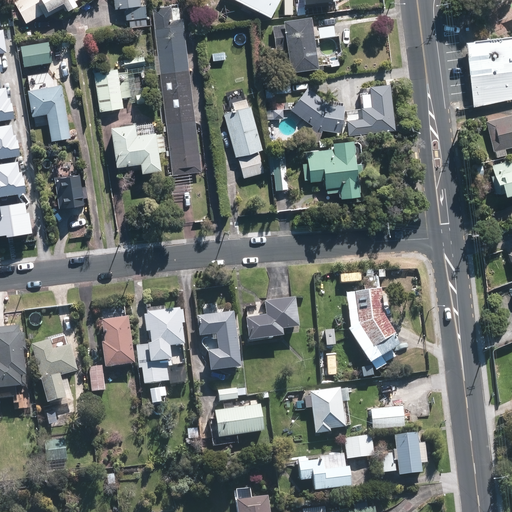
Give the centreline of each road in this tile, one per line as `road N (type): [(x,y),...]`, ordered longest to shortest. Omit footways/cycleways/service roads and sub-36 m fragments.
road 1 (residential): [(0,278),(446,231)]
road 2 (secondary): [(446,231),(478,511)]
road 3 (secondary): [(419,0),(446,231)]
